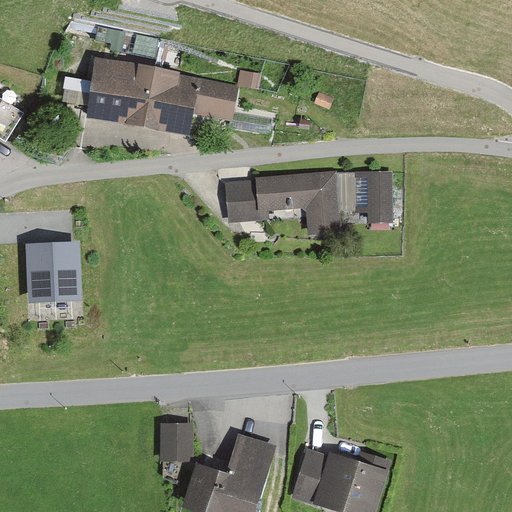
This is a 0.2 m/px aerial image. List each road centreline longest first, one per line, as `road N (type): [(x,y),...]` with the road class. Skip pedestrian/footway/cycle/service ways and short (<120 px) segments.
road 1 (tertiary): [(511,357),(0,397)]
road 2 (unclassified): [(0,175),(325,148),(511,149)]
road 3 (residential): [(511,109),(436,73),(196,0)]
